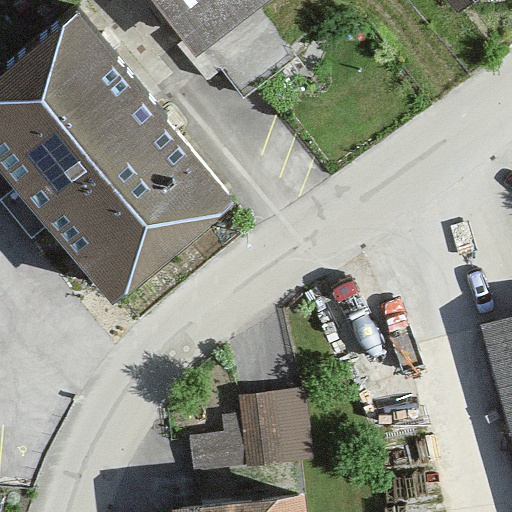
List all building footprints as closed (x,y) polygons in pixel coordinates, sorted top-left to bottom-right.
[(234,188),(78,0),(73,0),(0,60),(0,157),(110,290),(234,188)] [(254,0),(150,0),(186,49),(254,0)] [(445,0),(453,8),(462,0),(445,0)] [(511,314),(477,324),(511,448),(511,314)] [(193,424),(194,454),(315,450),(312,381),(233,384),(234,422),(193,424)] [(294,511),(291,481),(166,495),(167,511),(294,511)]
